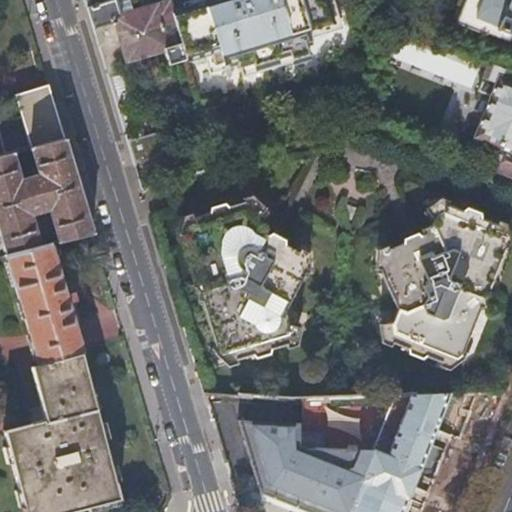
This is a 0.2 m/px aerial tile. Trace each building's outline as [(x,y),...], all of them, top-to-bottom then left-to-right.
[(185,60),(171,14),(168,2),(132,13),(128,0),(83,0),(108,79),(122,75),(118,63),(164,50),(168,65),(185,60)] [(171,14),(185,60),(209,53),(212,62),(235,55),(237,61),(287,46),(290,59),(308,53),(301,30),(332,20),(325,0),(196,0),(198,6),(171,14)] [(511,0),(464,0),(454,25),(486,37),(487,35),(508,43),(511,36),(511,0)] [(287,46),(237,61),(240,74),(290,59),(287,46)] [(511,75),(488,66),(477,92),(492,98),(483,120),(473,116),(465,134),(479,139),(475,147),(492,154),(485,172),(511,182),(511,86),(508,84),(511,75)] [(125,80),(122,75),(108,79),(116,105),(130,101),(129,95),(128,90),(127,85),(125,80)] [(55,115),(47,87),(13,97),(19,118),(0,123),(0,157),(11,154),(28,150),(63,140),(55,115)] [(119,117),(134,167),(164,157),(158,138),(143,142),(134,112),(119,117)] [(91,233),(63,140),(28,150),(33,166),(29,167),(32,179),(28,179),(24,182),(19,180),(11,154),(0,157),(0,241),(4,256),(40,247),(30,214),(35,213),(33,206),(40,204),(46,224),(51,223),(57,242),(91,233)] [(268,181),(260,155),(164,184),(172,211),(268,181)] [(297,275),(291,272),(301,254),(285,246),(285,241),(272,234),(268,237),(264,234),(267,229),(259,225),(258,222),(267,213),(252,200),(245,202),(228,207),(223,203),(209,208),(208,213),(183,221),(178,240),(183,242),(196,283),(193,287),(199,292),(206,289),(208,295),(200,297),(198,305),(203,307),(215,348),(212,351),(227,364),(234,362),(252,357),(256,361),(270,357),(271,351),(289,346),(283,325),(280,325),(277,314),(297,275)] [(376,264),(379,270),(397,262),(394,255),(435,237),(439,226),(436,225),(444,205),(438,202),(423,214),(431,224),(426,234),(392,250),(387,247),(376,264)] [(481,219),(480,214),(466,208),(461,212),(444,205),(436,225),(439,226),(435,237),(394,255),(397,262),(379,270),(386,287),(384,287),(383,290),(388,302),(390,304),(393,304),(394,307),(399,317),(402,319),(400,325),(397,324),(389,345),(406,352),(407,357),(420,362),(426,359),(442,365),(449,368),(465,357),(462,353),(478,313),(483,312),(482,304),(474,300),(476,295),(484,299),(490,294),(487,290),(503,250),(508,249),(505,229),(481,219)] [(49,244),(40,247),(4,256),(27,333),(36,362),(36,363),(29,365),(44,423),(42,423),(41,420),(3,431),(23,511),(74,511),(120,500),(108,456),(94,406),(85,370),(79,350),(71,321),(67,305),(75,303),(73,297),(71,291),(63,293),(62,287),(55,265),(49,244)] [(307,258),(301,254),(291,272),(297,275),(277,314),(280,325),(283,325),(289,346),(296,344),(300,325),(288,322),(285,313),(303,278),(309,278),(307,258)] [(399,317),(394,307),(389,310),(393,318),(391,322),(379,323),(382,342),(389,345),(397,324),(400,325),(402,319),(399,317)] [(239,421),(264,499),(278,505),(294,511),(402,511),(450,396),(412,397),(392,448),(386,446),(383,454),(299,449),(299,425),(239,421)]
